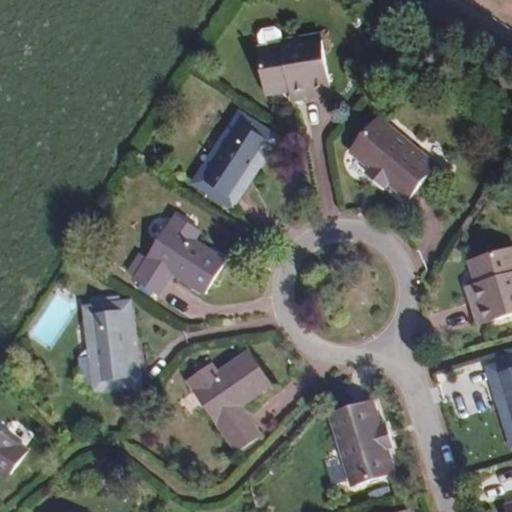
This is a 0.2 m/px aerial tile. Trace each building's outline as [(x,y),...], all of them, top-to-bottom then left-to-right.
[(249,45),(286,41),(284,26),(279,22),(252,26),(248,32),(249,45)] [(290,40),(325,36),(324,29),(289,34),(290,40)] [(333,89),(325,36),(290,40),(286,41),(249,45),(258,92),(294,87),(305,85),(307,93),(333,89)] [(295,95),(307,93),(305,85),(294,87),(295,95)] [(276,134),(243,113),(199,177),(233,198),(276,134)] [(373,161),(394,179),(412,195),(438,166),(380,115),(353,144),(373,161)] [(390,183),(394,179),(373,161),(370,165),(390,183)] [(202,224),(178,208),(137,269),(160,285),(174,266),(205,286),(226,255),(196,233),(202,224)] [(511,306),(511,239),(509,231),(466,249),(478,282),(481,290),(473,294),(482,318),(511,306)] [(481,290),(478,282),(469,286),(473,294),(481,290)] [(125,307),(87,316),(102,391),(141,383),(125,307)] [(269,379),(240,351),(214,378),(206,371),(187,392),(250,451),(270,430),(245,405),(269,379)] [(511,360),(501,363),(511,397),(511,360)] [(399,470),(392,447),(384,423),(377,398),(334,412),(357,483),(399,470)] [(384,423),(392,447),(398,445),(390,421),(384,423)] [(23,451),(0,433),(0,471),(6,475),(23,451)]
